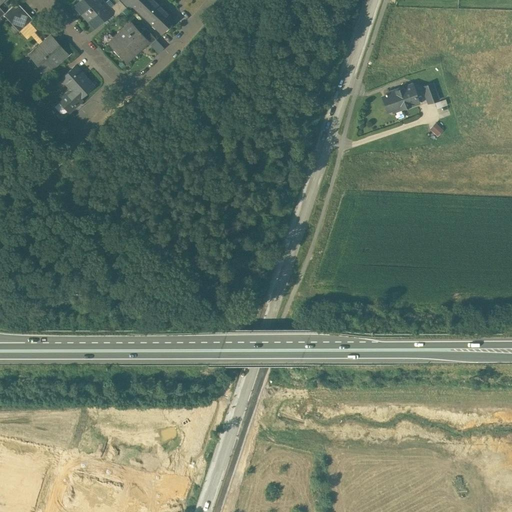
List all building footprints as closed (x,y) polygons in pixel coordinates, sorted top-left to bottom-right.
[(104,4),(100,0),(84,0),(78,6),(82,10),(80,12),(94,27),(109,13),(102,6),(104,4)] [(109,13),(114,18),(126,7),(118,0),(120,2),(109,13)] [(118,0),(126,7),(128,9),(131,5),(131,4),(135,0),(118,0)] [(162,9),(153,0),(135,0),(131,4),(131,5),(131,4),(149,21),(150,22),(161,32),(171,21),(170,20),(161,11),(163,9),(163,8),(162,9)] [(5,13),(4,13),(20,30),(31,21),(15,3),(5,13)] [(178,12),(169,3),(163,9),(161,11),(170,20),(178,12)] [(130,23),(109,43),(126,61),(147,42),(147,41),(140,33),(130,23)] [(145,28),(140,33),(147,41),(147,42),(149,45),(156,39),(145,28)] [(66,55),(49,37),(32,53),(48,71),(66,55)] [(93,86),(75,65),(62,77),(67,83),(66,84),(74,93),(79,99),(93,86)] [(58,82),(53,77),(41,88),(46,93),(58,82)] [(432,83),(422,87),(428,103),(438,99),(432,83)] [(411,84),(386,93),(386,94),(385,94),(385,95),(386,95),(392,112),(418,103),(411,84)] [(79,99),(74,93),(69,97),(64,92),(56,100),(70,116),(83,103),(79,99)] [(438,135),(444,128),(436,122),(430,128),(438,135)]
